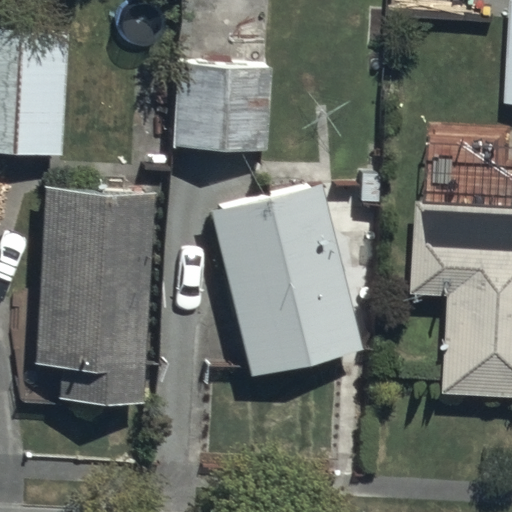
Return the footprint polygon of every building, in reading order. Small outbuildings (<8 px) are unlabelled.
[(62,35),(0,29),(0,153),(53,157),(62,35)] [(271,67),(175,59),(168,144),(264,152),(271,67)] [(314,186),(203,215),(246,381),(357,353),(314,186)] [(149,193),(38,187),(29,365),(50,366),(48,402),(139,406),(149,193)] [(511,205),(416,202),(413,297),(446,298),(442,392),(511,394),(511,205)]
